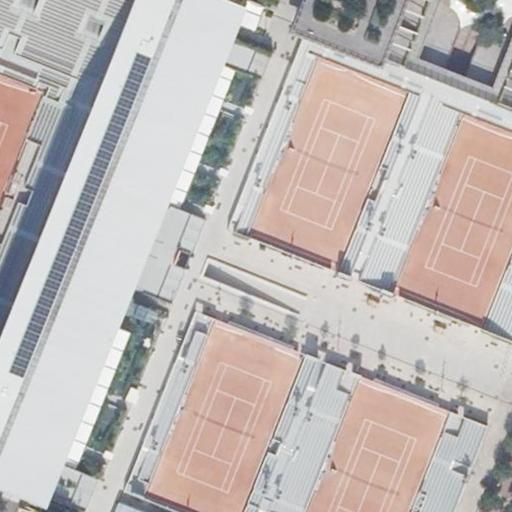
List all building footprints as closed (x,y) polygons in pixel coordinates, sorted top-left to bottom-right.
[(119,31),(38,0),(0,0),(0,405),(9,408),(22,375),(20,374),(27,369),(38,361),(46,354),(55,346),(59,342),(64,338),(77,323),(88,310),(94,302),(101,292),(109,278),(120,258),(127,242),(134,225),(138,212),(142,196),(144,184),(146,171),(147,161),(148,153),(149,129),(148,117),(146,95),(145,85),(142,71),(144,68),(155,40),(155,38),(153,37),(122,24),(119,31)] [(131,0),(130,5),(163,18),(166,11),(138,0),(131,0)] [(138,0),(166,11),(169,3),(160,0),(138,0)] [(163,0),(240,31),(252,0),(163,0)] [(511,0),(287,0),(275,33),(366,68),(369,62),(511,117),(511,0)] [(216,30),(219,23),(169,3),(166,11),(216,30)] [(127,13),(160,26),(163,18),(130,5),(127,13)] [(213,38),(216,30),(166,11),(163,18),(213,38)] [(124,21),(157,33),(160,26),(127,13),(124,21)] [(210,45),(213,38),(163,18),(160,26),(210,45)] [(121,28),(154,41),(157,33),(124,21),(121,28)] [(207,53),(210,45),(160,26),(157,33),(207,53)] [(204,61),(207,53),(157,33),(154,41),(204,61)] [(201,68),(204,61),(154,41),(151,49),(201,68)] [(198,76),(201,68),(151,49),(148,56),(198,76)] [(217,230),(511,347),(511,344),(511,137),(289,49),(217,230)] [(195,83),(198,76),(148,56),(145,64),(195,83)] [(192,91),(195,83),(145,64),(142,71),(192,91)] [(189,98),(192,91),(142,71),(139,79),(189,98)] [(186,106),(189,98),(139,79),(136,87),(186,106)] [(183,114),(186,106),(136,87),(133,94),(183,114)] [(180,121),(183,114),(133,94),(130,102),(180,121)] [(177,129),(180,121),(130,102),(127,109),(177,129)] [(174,136),(177,129),(127,109),(124,117),(174,136)] [(168,511),(259,511),(320,361),(198,312),(125,495),(168,511)] [(91,349),(94,341),(43,321),(40,329),(91,349)] [(88,356),(91,349),(40,329),(37,336),(88,356)] [(85,364),(88,356),(37,336),(34,344),(85,364)] [(82,371),(85,364),(34,344),(31,352),(82,371)] [(79,379),(82,371),(31,352),(28,359),(79,379)] [(76,387),(79,379),(28,359),(25,367),(76,387)] [(268,511),(453,511),(488,428),(328,364),(268,511)] [(73,394),(76,387),(25,367),(23,374),(73,394)] [(70,402),(73,394),(23,374),(19,382),(70,402)] [(67,409),(70,402),(19,382),(17,389),(67,409)] [(64,417),(67,409),(17,389),(14,397),(64,417)] [(61,424),(64,417),(14,397),(11,405),(61,424)] [(58,432),(61,424),(11,405),(8,412),(58,432)] [(55,440),(58,432),(8,412),(5,420),(55,440)] [(53,447),(55,440),(5,420),(2,427),(53,447)] [(0,435),(50,455),(53,447),(2,427),(0,431),(0,435)] [(0,444),(47,462),(50,455),(0,435),(0,444)]
